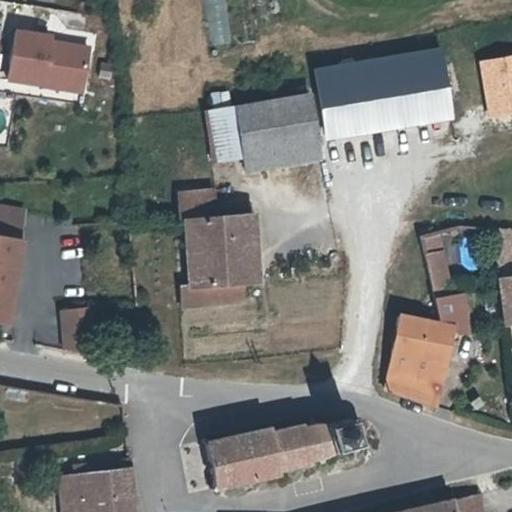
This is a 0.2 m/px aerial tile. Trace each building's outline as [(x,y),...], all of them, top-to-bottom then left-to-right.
[(226,0),(202,0),(205,43),(229,42),(226,0)] [(51,42),(16,37),(9,84),(42,88),(42,90),(59,92),(60,87),(64,83),(83,86),(88,53),(64,49),(61,52),(50,50),(51,42)] [(443,55),(322,75),(332,136),(453,116),(443,55)] [(83,86),(64,83),(60,87),(59,92),(81,95),(83,86)] [(324,148),(315,98),(212,115),(221,166),(324,148)] [(220,194),(188,196),(189,225),(194,225),(199,287),(191,287),(191,309),(250,304),(250,285),(265,282),(262,217),(220,220),(220,194)] [(34,209),(35,208),(0,202),(0,319),(12,321),(18,322),(23,293),(27,268),(31,238),(29,238),(34,209)] [(451,298),(438,238),(422,243),(436,300),(451,298)] [(511,259),(497,262),(499,284),(511,281),(511,259)] [(506,328),(511,327),(511,281),(499,284),(506,328)] [(451,298),(436,300),(442,329),(455,332),(471,330),(465,296),(451,298)] [(103,307),(103,305),(72,308),(75,338),(77,350),(109,355),(106,324),(103,307)] [(386,396),(438,411),(455,332),(442,329),(398,323),(386,396)] [(269,438),(218,444),(224,495),(281,488),(281,484),(317,479),(316,472),(356,466),(356,459),(366,457),(365,446),(354,448),(353,440),(311,445),(310,440),(272,445),(269,438)] [(0,448),(0,452),(11,450),(10,439),(0,439),(0,448)] [(128,511),(128,463),(57,472),(59,496),(42,499),(43,511),(128,511)]
